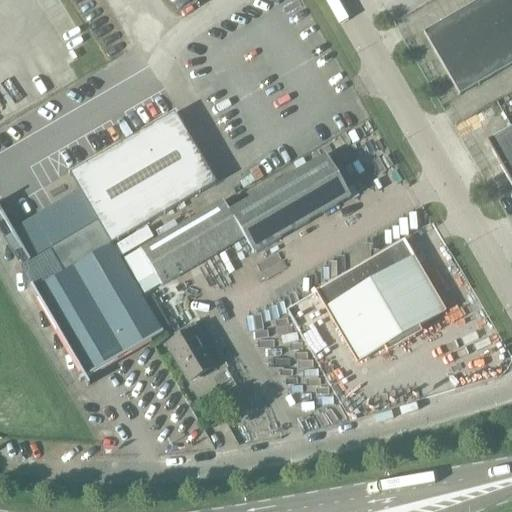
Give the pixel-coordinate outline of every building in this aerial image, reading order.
[(511,65),(511,0),(481,0),(423,34),(460,96),(511,65)] [(11,231),(27,260),(20,264),(85,377),(161,333),(111,246),(216,185),(174,114),(70,176),(94,217),(89,220),(74,194),(11,231)] [(381,146),(390,142),(384,126),(375,130),(381,146)] [(487,141),(485,142),(511,187),(511,129),(488,143),(487,141)] [(146,296),(244,239),(254,255),(350,199),(326,157),(229,213),(223,203),(125,260),(146,296)] [(358,363),(444,313),(403,242),(316,292),(358,363)] [(308,334),(319,331),(311,311),(301,315),(308,334)] [(168,346),(189,382),(213,368),(198,343),(204,340),(194,324),(175,335),(177,340),(168,346)]
